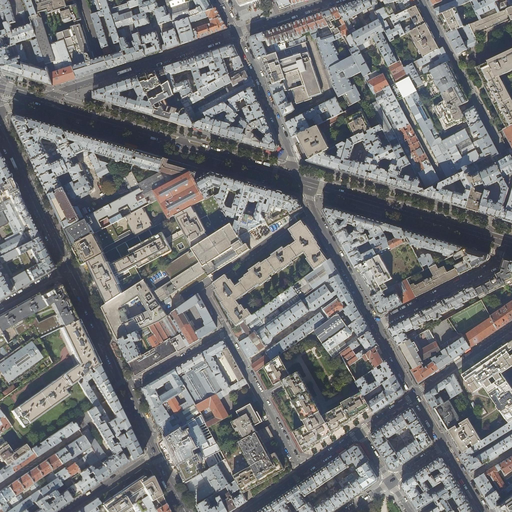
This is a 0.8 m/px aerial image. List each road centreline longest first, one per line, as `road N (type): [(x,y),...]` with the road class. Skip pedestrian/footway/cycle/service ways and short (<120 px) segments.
road 1 (primary): [(39,100),(301,179)]
road 2 (tertiary): [(39,100),(237,31)]
road 3 (primary): [(301,179),(501,239)]
road 4 (residential): [(376,325),(301,179)]
road 5 (residential): [(301,179),(237,31)]
road 6 (residential): [(227,332),(303,472)]
road 7 (residential): [(501,239),(493,265),(376,325)]
road 8 (residential): [(422,0),(495,138)]
road 9 (tertiary): [(127,390),(68,267)]
road 10 (tertiary): [(68,267),(15,157)]
